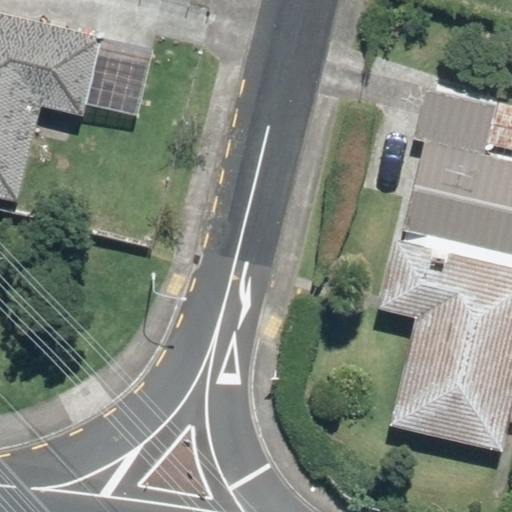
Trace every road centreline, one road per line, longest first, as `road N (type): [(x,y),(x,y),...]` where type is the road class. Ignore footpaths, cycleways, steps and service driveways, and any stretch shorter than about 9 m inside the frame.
road 1 (residential): [(218,322),(294,0)]
road 2 (residential): [(0,510),(145,417),(218,322)]
road 3 (residential): [(218,322),(271,511)]
